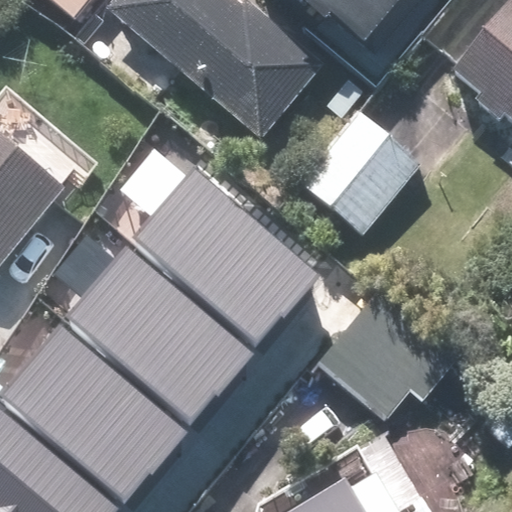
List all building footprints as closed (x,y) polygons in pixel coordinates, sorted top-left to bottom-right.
[(46,0),(77,25),(98,0),(46,0)] [(120,0),(108,14),(263,145),(327,70),(247,2),(242,8),(233,0),(120,0)] [(288,0),(375,68),(429,0),(288,0)] [(511,8),(455,76),(485,101),(480,108),(504,128),(510,122),(511,123),(511,8)] [(362,113),(299,186),(362,241),(425,168),(362,113)] [(0,277),(69,195),(0,136),(0,277)] [(197,173),(138,241),(257,344),(316,276),(197,173)] [(131,250),(72,317),(191,420),(250,353),(131,250)] [(377,297),(315,369),(385,429),(412,397),(424,407),(459,366),(377,297)] [(68,328),(9,395),(128,498),(187,430),(68,328)] [(0,511),(121,511),(127,505),(2,402),(0,404),(0,511)] [(366,511),(351,486),(306,511),(366,511)]
